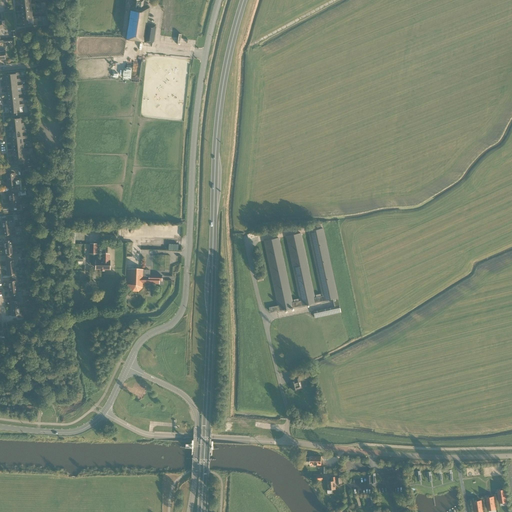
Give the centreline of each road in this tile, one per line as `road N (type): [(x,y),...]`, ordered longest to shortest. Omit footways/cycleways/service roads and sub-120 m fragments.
road 1 (trunk): [(203,476),(216,133),(243,0)]
road 2 (tertiary): [(127,366),(143,338),(183,307),(196,116),(218,0)]
road 3 (tertiary): [(103,412),(154,435),(337,448)]
road 4 (tertiary): [(189,511),(195,411),(183,394),(127,366)]
road 5 (tertiary): [(511,456),(337,448)]
